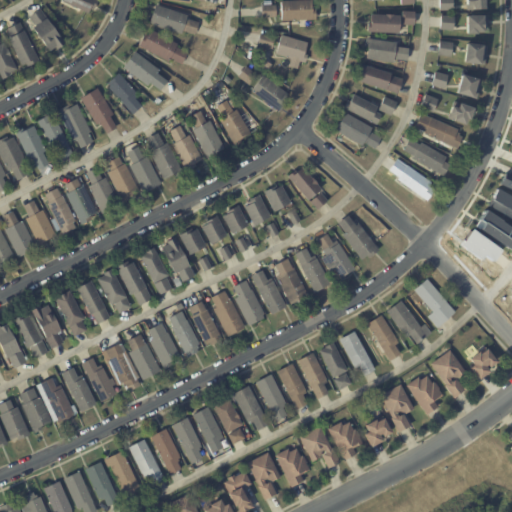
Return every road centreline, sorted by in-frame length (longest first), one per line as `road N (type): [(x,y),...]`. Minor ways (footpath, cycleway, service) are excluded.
road 1 (residential): [(0,478),(110,430),(392,274),(453,209),(476,171),(501,100),(511,29)]
road 2 (residential): [(0,294),(240,173),(305,128),(336,52),(338,0)]
road 3 (residential): [(305,128),(511,330)]
road 4 (residential): [(511,401),(464,438),(321,511)]
road 5 (residential): [(0,108),(92,57),(122,0)]
